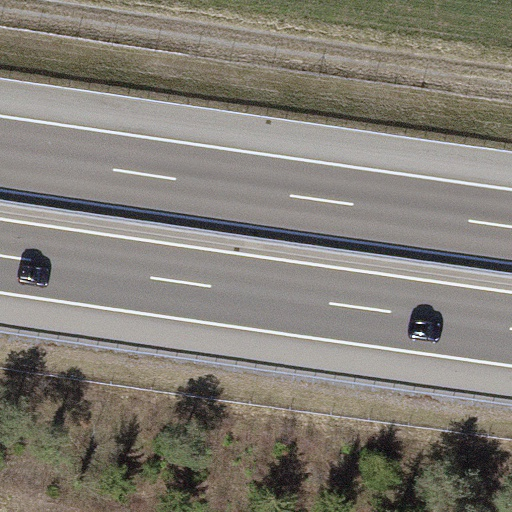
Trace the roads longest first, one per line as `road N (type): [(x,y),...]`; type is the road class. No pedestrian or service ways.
road 1 (track): [(0,0),(511,76)]
road 2 (motorway): [(0,255),(511,328)]
road 3 (motorway): [(511,226),(0,153)]
